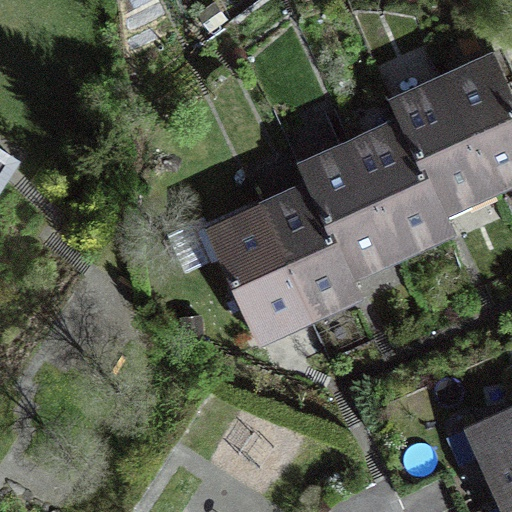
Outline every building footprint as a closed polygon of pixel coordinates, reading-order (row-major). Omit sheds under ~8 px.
[(445,85),(492,184),(511,174),(511,96),(496,61),(445,85)] [(404,125),(442,207),(492,184),(445,85),(396,107),(404,125)] [(353,148),(400,247),(450,224),(442,207),(404,125),(353,148)] [(312,188),(350,270),(400,247),(353,148),(304,171),(312,188)] [(0,152),(0,171),(8,158),(0,152)] [(261,212),(307,311),(358,288),(350,270),(312,188),(261,212)] [(257,334),(307,311),(261,212),(211,235),(257,334)] [(511,509),(511,417),(478,433),(511,509)]
